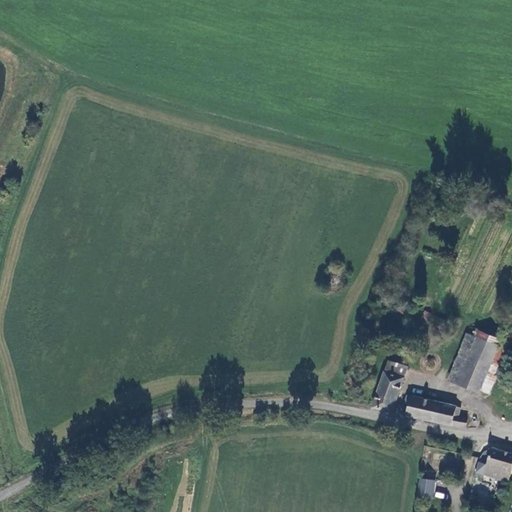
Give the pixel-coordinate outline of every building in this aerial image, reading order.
[(406,314),(410,309),(391,300),(388,305),(406,314)] [(480,392),(499,345),(469,334),(450,380),(480,392)] [(389,361),(372,407),(390,411),(407,367),(389,361)] [(459,407),(405,395),(403,403),(408,404),(408,406),(404,405),(403,409),(406,409),(405,414),(464,427),(466,417),(457,415),(459,407)] [(511,470),(511,453),(491,448),(486,465),(479,463),(476,474),(484,476),(508,482),(511,470)] [(434,479),(419,477),(417,495),(432,497),(434,479)]
